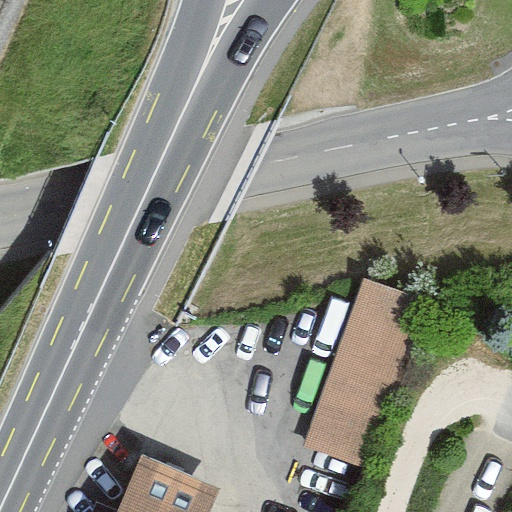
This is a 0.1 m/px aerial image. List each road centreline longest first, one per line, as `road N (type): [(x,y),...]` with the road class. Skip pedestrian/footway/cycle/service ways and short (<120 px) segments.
road 1 (tertiary): [(497,116),(0,220)]
road 2 (primary): [(0,511),(169,142)]
road 3 (primary): [(169,142),(276,0)]
road 4 (primary): [(208,0),(169,142)]
